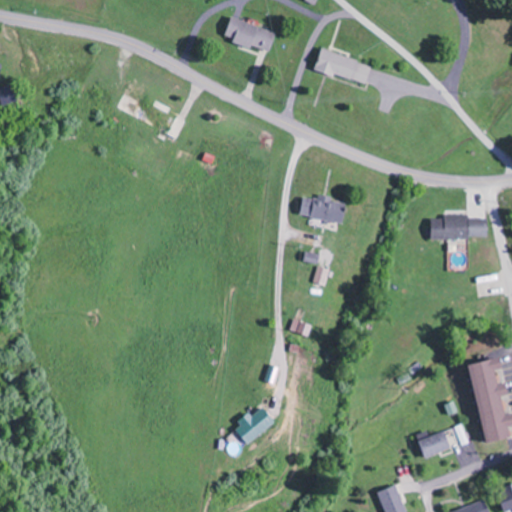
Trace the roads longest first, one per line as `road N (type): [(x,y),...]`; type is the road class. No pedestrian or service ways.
road 1 (tertiary): [(511,180),(458,182),(382,166),(113,39),(0,16)]
road 2 (residential): [(511,163),(424,69),(342,0)]
